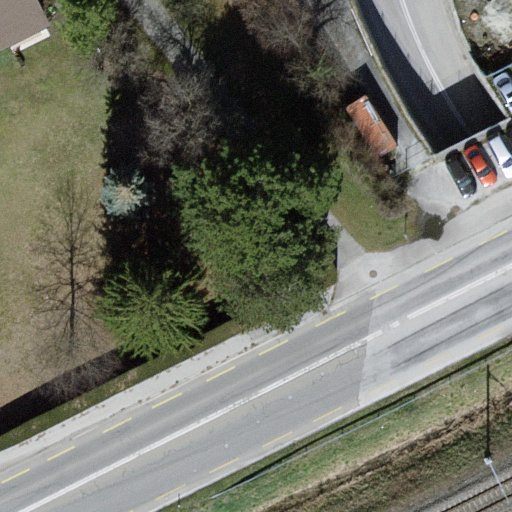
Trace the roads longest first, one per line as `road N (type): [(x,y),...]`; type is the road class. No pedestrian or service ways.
road 1 (primary): [(511,269),(25,511)]
road 2 (track): [(393,325),(336,234),(140,0)]
road 3 (tertiary): [(469,133),(403,0)]
